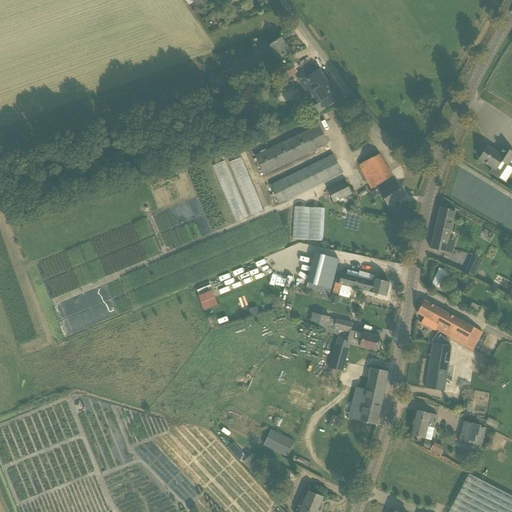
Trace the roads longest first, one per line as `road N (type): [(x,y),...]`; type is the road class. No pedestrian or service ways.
road 1 (tertiary): [(355,511),(394,394),(440,161)]
road 2 (unclassified): [(279,0),(367,122),(395,144),(440,161)]
road 3 (tertiary): [(440,161),(511,15)]
